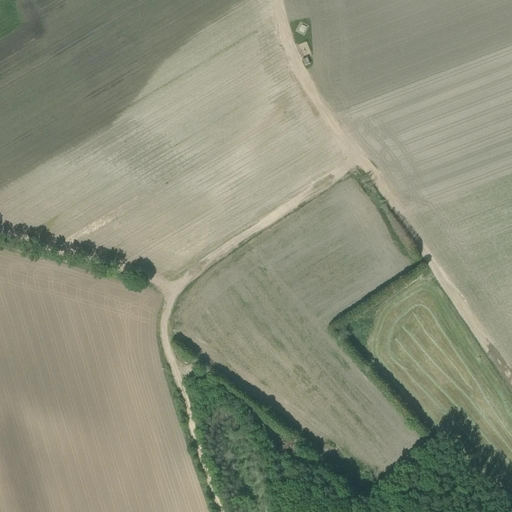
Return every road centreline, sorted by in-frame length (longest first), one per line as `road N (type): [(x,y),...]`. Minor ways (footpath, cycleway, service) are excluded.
road 1 (track): [(277,0),(310,89),(511,380)]
road 2 (track): [(0,231),(172,286),(357,156)]
road 3 (unknown): [(177,282),(164,324),(166,354),(221,511)]
